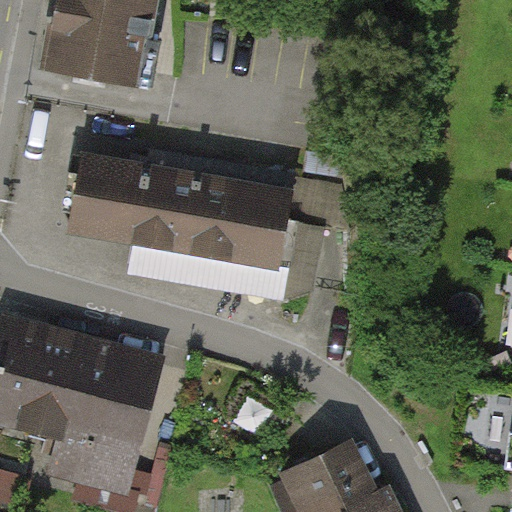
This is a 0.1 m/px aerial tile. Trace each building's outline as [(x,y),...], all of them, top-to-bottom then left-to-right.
[(136,86),(151,0),(53,0),(42,70),(136,86)] [(295,190),(83,153),(68,238),(280,275),(295,190)] [(301,225),(299,269),(323,270),(325,226),(301,225)] [(162,362),(4,321),(0,336),(0,415),(62,431),(53,468),(129,488),(162,362)] [(278,476),(295,511),(388,511),(397,508),(362,435),(278,476)]
